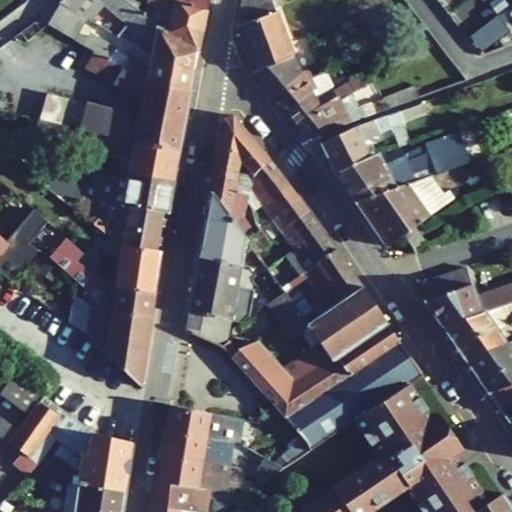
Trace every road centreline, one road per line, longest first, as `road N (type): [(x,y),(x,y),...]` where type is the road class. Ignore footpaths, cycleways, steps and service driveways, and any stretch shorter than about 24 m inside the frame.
road 1 (residential): [(511,466),(339,215),(217,57)]
road 2 (residential): [(217,57),(135,511)]
road 3 (unknown): [(150,424),(51,354),(22,304)]
